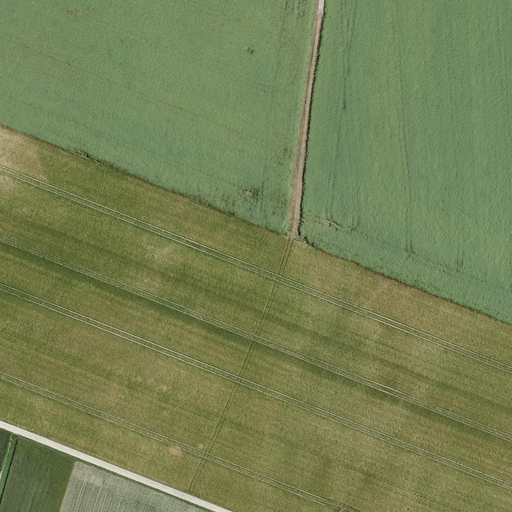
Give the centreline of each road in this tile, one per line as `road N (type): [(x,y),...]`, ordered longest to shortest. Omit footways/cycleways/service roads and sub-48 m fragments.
road 1 (track): [(0,426),(217,511)]
road 2 (track): [(320,0),(294,224)]
